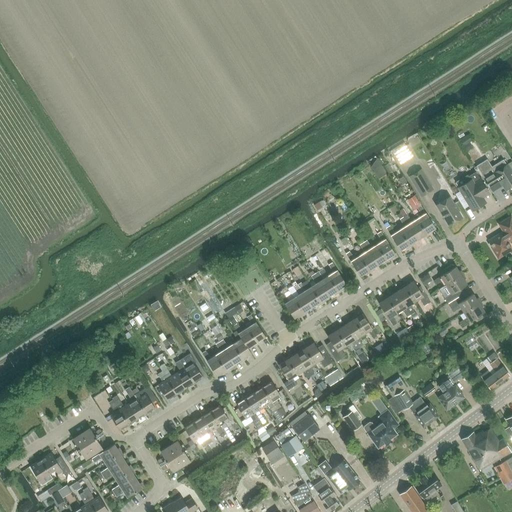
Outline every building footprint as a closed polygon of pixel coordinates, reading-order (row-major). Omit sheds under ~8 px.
[(474,164),(484,158),(471,139),(462,146),(474,164)] [(445,159),(438,164),(443,172),(450,167),(445,159)] [(477,165),(493,191),(503,185),(506,190),(511,186),(511,170),(508,164),(507,164),(504,159),(492,166),(488,159),(477,165)] [(410,177),(422,195),(433,188),(421,169),(410,177)] [(469,176),(471,179),(459,187),(473,210),(486,202),(483,197),(490,192),(477,171),(469,176)] [(437,204),(449,225),(462,217),(450,196),(437,204)] [(322,201),(319,202),(314,205),(317,210),(322,207),(325,205),(322,201)] [(417,218),(428,235),(432,232),(431,230),(436,227),(422,205),(421,205),(417,208),(422,215),(417,218)] [(320,216),(324,221),(331,216),(328,211),(320,216)] [(412,221),(407,213),(404,216),(418,239),(423,236),(424,237),(428,235),(417,218),(412,221)] [(418,239),(404,216),(399,219),(404,226),(399,229),(410,246),(415,243),(414,242),(418,239)] [(502,232),(488,241),(498,258),(511,249),(511,248),(507,240),(511,236),(511,218),(511,217),(499,224),(504,231),(503,232),(502,233),(502,232)] [(410,246),(399,229),(395,232),(390,225),(386,227),(400,250),(405,247),(406,249),(410,246)] [(382,230),(377,233),(372,236),(388,260),(392,258),(391,256),(396,253),(382,230)] [(372,236),(364,242),(378,264),(383,261),(384,263),(388,260),(372,236)] [(365,251),(359,254),(370,272),(374,269),(373,267),(378,264),(364,242),(360,244),(365,251)] [(370,272),(359,254),(354,258),(350,251),(346,253),(360,275),(365,272),(366,274),(370,272)] [(347,284),(344,280),(332,262),(328,265),(333,272),(328,276),(339,293),(343,290),(341,288),(347,284)] [(447,285),(464,274),(461,269),(459,271),(456,266),(455,266),(454,265),(452,264),(445,268),(447,271),(433,280),(436,284),(444,280),(447,285)] [(339,293),(328,276),(323,268),(315,273),(329,296),(333,293),(335,295),(339,293)] [(329,296),(315,273),(311,276),(316,283),(311,286),(322,304),(326,301),(324,299),(329,296)] [(442,294),(448,302),(464,292),(461,288),(468,284),(465,279),(467,278),(464,274),(447,285),(450,289),(442,294)] [(415,301),(420,298),(425,306),(431,301),(427,294),(424,296),(414,280),(409,283),(408,281),(404,284),(415,301)] [(301,282),(298,284),(312,307),(317,304),(318,306),(322,304),(311,286),(305,290),(301,282)] [(294,287),(299,294),(294,297),(305,314),(309,312),(307,310),(312,307),(298,284),(294,287)] [(404,284),(400,287),(401,289),(396,292),(411,314),(415,312),(410,304),(415,301),(404,284)] [(437,288),(431,290),(436,304),(442,303),(437,288)] [(411,314),(396,292),(392,295),(391,293),(387,296),(398,312),(402,309),(407,317),(411,314)] [(448,302),(454,312),(461,307),(464,312),(481,301),(479,297),(477,298),(474,293),(467,297),(464,292),(448,302)] [(305,314),(294,297),(288,301),(284,293),(281,295),(295,318),(300,315),(301,317),(305,314)] [(398,312),(387,296),(382,298),(384,300),(379,303),(393,326),(398,323),(393,315),(398,312)] [(481,301),(464,312),(467,317),(460,321),(462,326),(476,317),(477,319),(479,320),(485,316),(485,313),(484,312),(485,311),(482,307),(484,305),(481,301)] [(238,312),(234,306),(226,312),(229,317),(238,312)] [(357,315),(353,317),(364,334),(369,331),(373,338),(377,336),(363,313),(358,317),(357,315)] [(137,314),(132,318),(137,325),(142,321),(137,314)] [(260,340),(265,337),(251,314),(247,316),(252,323),(247,327),(258,344),(262,342),(260,340)] [(351,321),(346,324),(360,347),(364,344),(359,337),(364,334),(353,317),(349,319),(351,321)] [(481,326),(485,331),(494,326),(490,320),(481,326)] [(237,323),(233,325),(237,330),(248,348),(253,345),(254,347),(258,344),(247,327),(242,330),(237,323)] [(340,325),(336,328),(347,345),(351,342),(356,349),(360,347),(346,324),(341,327),(340,325)] [(338,361),(347,356),(342,348),(347,345),(336,328),(332,330),(333,332),(328,335),(331,340),(327,343),(338,361)] [(406,328),(397,334),(400,339),(409,333),(406,328)] [(238,339),(233,343),(243,360),(247,358),(246,356),(251,353),(248,348),(237,330),(233,332),(238,339)] [(468,350),(476,344),(470,336),(462,343),(468,350)] [(219,341),(234,364),(238,361),(240,363),(243,360),(233,343),(227,346),(223,339),(219,341)] [(215,354),(226,371),(230,368),(229,367),(234,364),(219,341),(216,343),(220,351),(215,354)] [(315,362),(319,359),(324,367),(334,360),(323,344),(318,347),(314,342),(309,345),(308,343),(304,346),(315,362)] [(316,364),(315,362),(304,346),(300,348),(301,350),(296,353),(311,375),(315,373),(311,368),(316,364)] [(202,352),(216,375),(221,372),(222,373),(226,371),(215,354),(210,357),(205,350),(202,352)] [(196,360),(190,351),(179,359),(195,383),(199,381),(198,379),(203,376),(194,362),(196,360)] [(481,375),(491,389),(510,375),(497,358),(498,357),(495,352),(486,359),(492,367),(481,375)] [(297,373),(302,370),(309,381),(313,378),(311,375),(296,353),(291,356),(290,354),(286,356),(297,373)] [(288,390),(297,384),(292,376),(297,373),(286,356),(283,359),(284,361),(279,364),(288,379),(283,382),(288,390)] [(185,387),(190,384),(191,386),(195,383),(179,359),(175,362),(180,370),(176,373),(185,387)] [(172,375),(166,367),(162,370),(177,395),(181,392),(180,390),(185,387),(176,373),(172,375)] [(448,374),(454,382),(462,376),(456,368),(448,374)] [(337,369),(332,373),(337,380),(342,377),(337,369)] [(177,395),(162,370),(157,373),(163,381),(158,384),(167,399),(172,396),(173,397),(177,395)] [(396,413),(413,403),(405,390),(408,388),(400,376),(386,385),(393,396),(388,400),(396,413)] [(450,382),(447,378),(438,385),(444,393),(438,398),(446,409),(464,396),(454,382),(453,383),(452,381),(450,382)] [(272,381),(267,384),(266,382),(262,385),(277,408),(281,415),(286,412),(277,398),(281,396),(272,381)] [(263,407),(268,404),(273,411),(277,408),(262,385),(257,388),(258,389),(254,392),(263,407)] [(125,389),(128,394),(132,401),(128,403),(137,418),(141,415),(143,417),(147,414),(134,394),(130,388),(129,386),(125,389)] [(148,386),(139,391),(134,394),(147,414),(151,411),(150,410),(154,407),(151,402),(156,399),(148,386)] [(244,396),(263,425),(269,421),(263,413),(260,409),(263,407),(254,392),(249,395),(248,394),(244,396)] [(112,397),(113,398),(129,425),(133,422),(132,421),(137,418),(128,403),(124,406),(116,395),(112,397)] [(246,418),(251,415),(253,419),(252,420),(258,428),(263,425),(244,396),(240,398),(241,400),(237,403),(246,418)] [(421,397),(408,406),(414,414),(424,427),(424,428),(430,424),(430,423),(434,420),(434,421),(439,417),(439,416),(440,416),(430,402),(426,405),(421,397)] [(129,425),(113,398),(108,401),(115,412),(110,414),(120,429),(124,426),(125,428),(129,425)] [(238,442),(225,422),(229,419),(220,404),(215,407),(214,406),(210,409),(225,433),(233,445),(238,442)] [(212,430),(216,428),(221,435),(225,433),(210,409),(206,411),(207,412),(202,416),(212,430)] [(364,425),(364,427),(378,448),(398,433),(394,428),(399,424),(387,409),(377,416),(381,421),(374,426),(371,422),(369,422),(364,425)] [(353,411),(352,412),(344,417),(353,429),(361,423),(358,419),(353,411)] [(273,413),(267,417),(272,425),(278,421),(273,413)] [(300,421),(293,427),(304,441),(319,429),(308,414),(300,421)] [(193,420),(208,443),(212,441),(207,433),(212,430),(202,416),(198,418),(197,417),(193,420)] [(194,441),(198,438),(203,446),(208,443),(193,420),(188,422),(189,424),(184,427),(192,439),(194,441)] [(474,431),(462,439),(480,470),(511,451),(504,437),(499,440),(491,427),(483,432),(482,429),(475,433),(474,431)] [(90,428),(73,439),(79,449),(94,439),(93,437),(95,436),(90,428)] [(303,447),(295,435),(280,445),(288,457),(303,447)] [(94,439),(79,449),(86,458),(103,447),(97,439),(95,441),(94,439)] [(177,441),(160,451),(165,460),(167,458),(169,460),(184,451),(177,441)] [(274,441),(263,449),(269,459),(281,452),(274,441)] [(99,454),(92,458),(94,462),(101,458),(104,462),(122,452),(119,447),(117,449),(114,444),(99,453),(99,454)] [(170,462),(168,463),(173,471),(190,461),(184,451),(169,460),(170,462)] [(51,452),(41,459),(50,474),(56,470),(59,474),(63,471),(65,475),(71,472),(60,456),(56,459),(51,452)] [(108,468),(101,472),(103,476),(125,462),(122,457),(124,456),(122,452),(104,462),(108,468)] [(504,484),(509,482),(511,479),(511,456),(494,466),(504,484)] [(344,458),(332,467),(332,468),(326,473),(341,492),(347,487),(348,489),(360,479),(344,458)] [(41,459),(30,466),(42,485),(53,478),(50,474),(41,459)] [(125,462),(103,476),(105,479),(112,475),(115,480),(133,469),(130,465),(128,466),(125,462)] [(119,485),(112,490),(114,493),(136,479),(133,474),(135,473),(133,469),(115,480),(119,485)] [(442,484),(432,471),(426,475),(425,473),(419,478),(420,479),(414,484),(424,497),(425,496),(428,499),(437,492),(435,489),(442,484)] [(136,479),(114,493),(116,497),(123,492),(127,497),(144,487),(141,482),(139,483),(136,479)] [(311,496),(312,495),(305,483),(298,487),(300,491),(292,496),(301,511),(319,511),(321,511),(311,496)] [(40,487),(35,491),(41,500),(47,497),(40,487)] [(87,487),(83,490),(84,492),(96,511),(106,511),(108,511),(108,510),(98,496),(94,498),(87,487)] [(335,497),(337,495),(331,487),(315,498),(320,506),(323,505),(327,511),(328,511),(340,504),(335,497)] [(429,511),(413,487),(399,497),(410,511),(429,511)] [(80,494),(80,496),(85,504),(81,507),(83,511),(96,511),(84,492),(80,494)] [(162,508),(164,511),(190,511),(191,511),(198,508),(191,498),(185,502),(182,497),(170,504),(170,503),(162,508)] [(463,511),(457,501),(451,505),(455,511),(463,511)]
